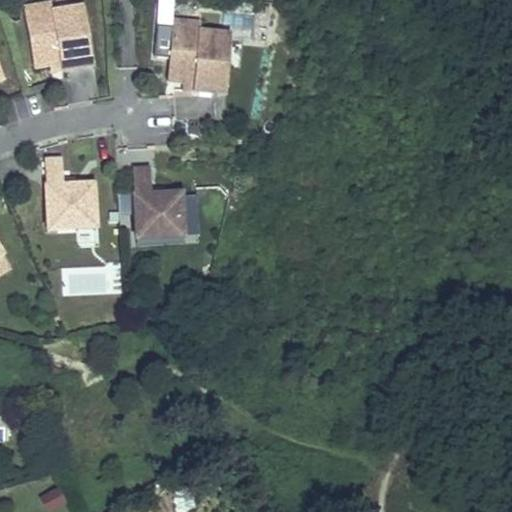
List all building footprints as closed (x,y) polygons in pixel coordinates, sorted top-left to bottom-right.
[(52,4),(25,8),(32,68),(59,65),(60,73),(93,68),(84,8),(53,12),(52,4)] [(201,26),(173,24),(167,84),(193,86),(193,95),(226,98),(232,37),(200,34),(201,26)] [(167,60),(169,30),(159,29),(157,59),(167,60)] [(63,160),(46,161),(49,231),(78,230),(78,223),(96,222),(95,185),(64,186),(63,160)] [(151,197),(150,171),(133,171),(137,242),(166,240),(166,233),(184,232),(182,195),(151,197)]
